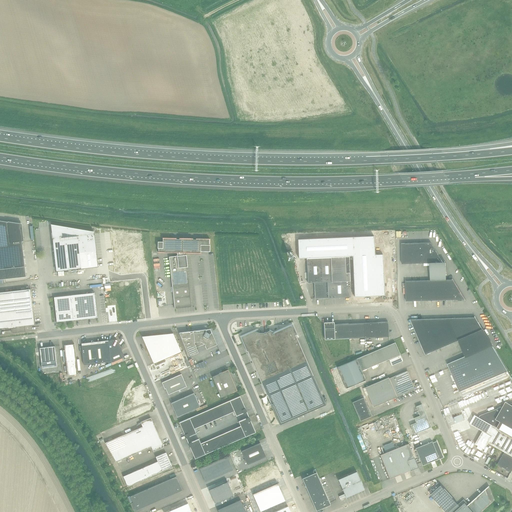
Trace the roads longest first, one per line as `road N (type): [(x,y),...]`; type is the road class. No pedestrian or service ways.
road 1 (motorway): [(0,156),(248,179),(474,173)]
road 2 (motorway): [(464,155),(254,160),(0,136)]
road 3 (residential): [(219,316),(393,311),(457,461)]
road 4 (residential): [(219,316),(303,511)]
road 5 (residential): [(204,511),(127,326)]
road 6 (secondary): [(468,244),(370,89)]
road 7 (unclassified): [(90,511),(50,437),(0,384)]
road 8 (residential): [(0,340),(127,326)]
road 9 (residential): [(341,511),(457,461)]
